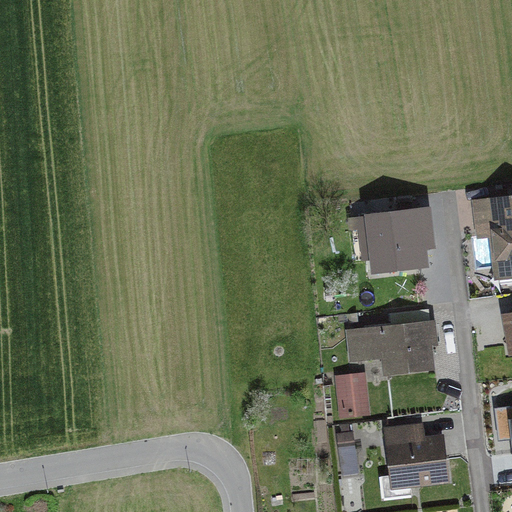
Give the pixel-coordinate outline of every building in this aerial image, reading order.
[(511,200),(493,202),(472,205),(475,231),(491,229),(497,274),(511,272),(511,200)] [(373,271),(416,266),(413,238),(429,236),(426,212),(402,215),(404,231),(369,235),(373,271)] [(385,371),(427,366),(424,339),(432,338),(431,325),(428,325),(426,310),(388,314),(390,329),(348,334),(350,360),(384,356),(385,371)] [(339,417),(366,414),(363,392),(337,395),(339,417)] [(398,445),(396,428),(386,429),(392,480),(398,485),(443,480),(438,440),(398,445)]
